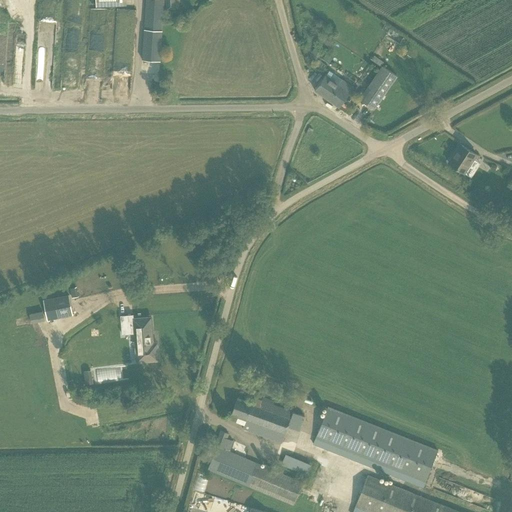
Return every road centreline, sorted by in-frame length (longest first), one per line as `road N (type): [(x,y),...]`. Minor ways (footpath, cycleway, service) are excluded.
road 1 (unclassified): [(172,511),(238,266),(272,215)]
road 2 (unclassified): [(304,104),(0,111)]
road 3 (unclassified): [(511,229),(383,149)]
road 4 (unclassified): [(383,149),(511,79)]
road 5 (unclassified): [(272,215),(383,149)]
